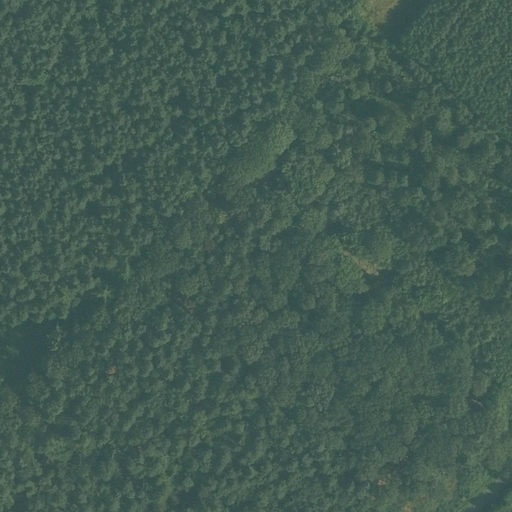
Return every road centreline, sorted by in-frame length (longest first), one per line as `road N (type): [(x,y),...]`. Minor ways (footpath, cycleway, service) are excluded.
road 1 (track): [(16,378),(228,167),(356,0)]
road 2 (track): [(0,361),(139,511)]
